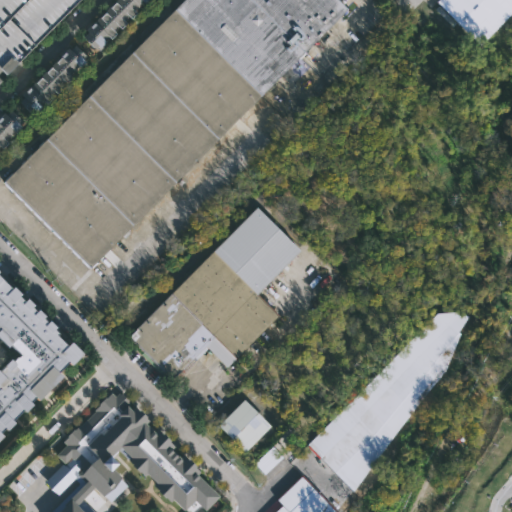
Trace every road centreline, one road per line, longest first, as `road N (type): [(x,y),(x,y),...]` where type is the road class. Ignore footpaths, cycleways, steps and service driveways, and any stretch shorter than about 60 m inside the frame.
road 1 (residential): [(256,505),(0,246)]
road 2 (residential): [(115,361),(0,475)]
